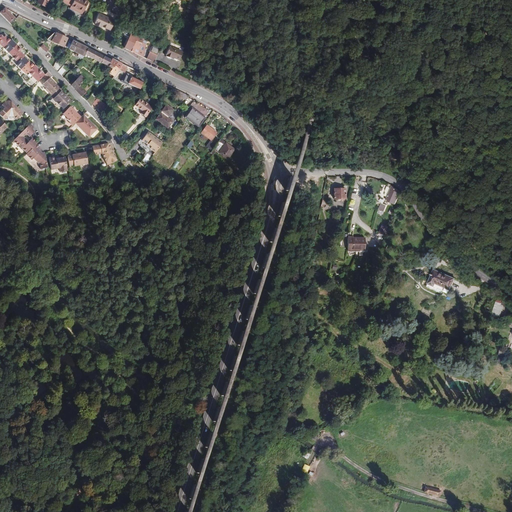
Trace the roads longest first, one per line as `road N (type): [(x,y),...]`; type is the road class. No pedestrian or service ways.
road 1 (secondary): [(273,169),(270,214),(177,511)]
road 2 (track): [(298,172),(191,511)]
road 3 (secondary): [(273,169),(247,125),(209,96),(1,0)]
road 4 (tertiary): [(511,294),(435,238),(407,192),(385,176),(273,169)]
road 5 (track): [(307,464),(330,436),(343,456),(377,478),(479,511)]
road 6 (residential): [(0,26),(112,140),(120,163)]
road 7 (track): [(69,511),(92,482),(133,464),(147,420),(141,400)]
road 8 (track): [(374,0),(511,41)]
